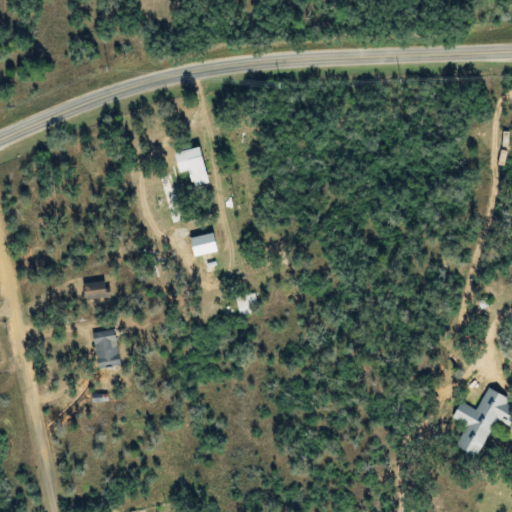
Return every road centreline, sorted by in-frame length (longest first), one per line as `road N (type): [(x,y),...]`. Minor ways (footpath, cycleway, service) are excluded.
road 1 (secondary): [(0,141),(107,95),(233,64),(511,54)]
road 2 (residential): [(304,61),(358,151),(477,437),(502,486),(511,488)]
